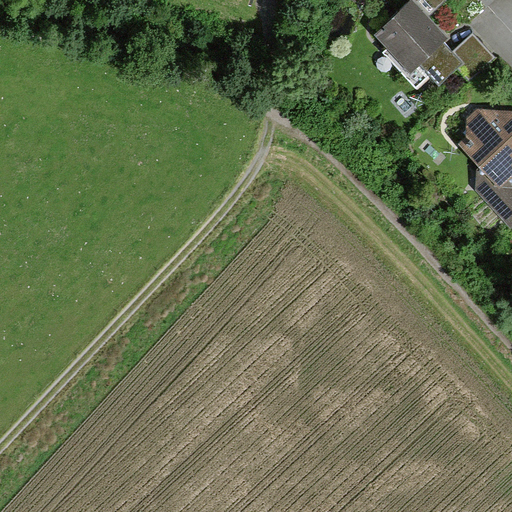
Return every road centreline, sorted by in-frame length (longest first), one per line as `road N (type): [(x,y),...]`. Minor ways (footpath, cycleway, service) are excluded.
road 1 (track): [(0,442),(262,164),(275,121),(267,54),(275,0)]
road 2 (track): [(511,346),(367,190),(275,121)]
